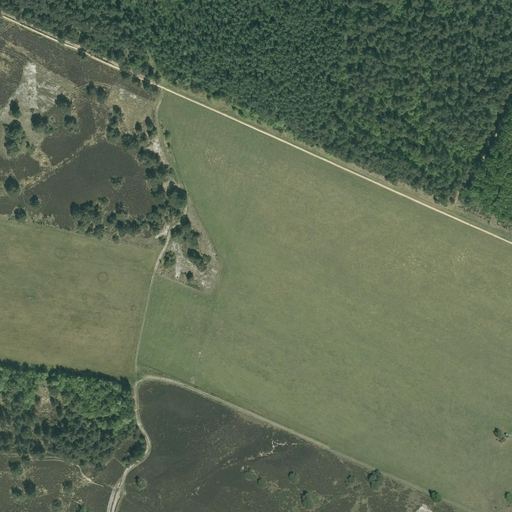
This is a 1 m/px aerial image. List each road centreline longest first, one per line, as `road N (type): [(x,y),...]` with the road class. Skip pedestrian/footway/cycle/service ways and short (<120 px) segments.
road 1 (track): [(167,90),(161,114),(195,210),(171,226),(160,265),(136,386),(135,413),(147,439),(111,511)]
road 2 (track): [(137,375),(193,389),(479,511)]
road 3 (track): [(448,215),(511,88)]
